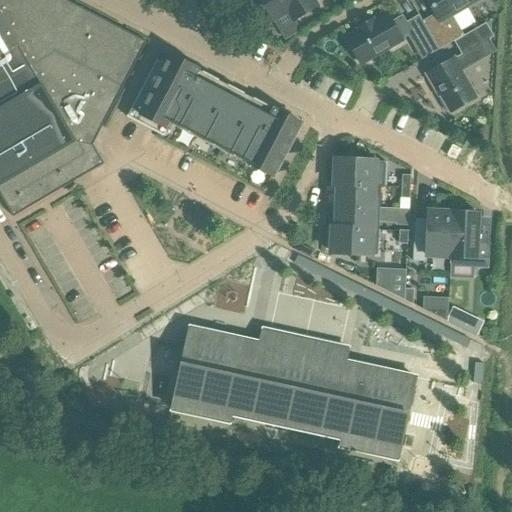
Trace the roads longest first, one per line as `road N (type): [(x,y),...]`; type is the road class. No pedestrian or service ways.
road 1 (residential): [(0,243),(64,354),(288,214),(329,118)]
road 2 (residential): [(511,207),(329,118)]
road 3 (residential): [(273,87),(107,0)]
road 4 (residential): [(371,0),(306,37),(273,87)]
